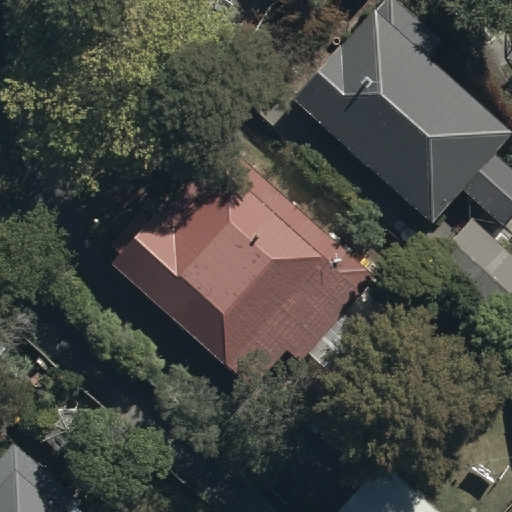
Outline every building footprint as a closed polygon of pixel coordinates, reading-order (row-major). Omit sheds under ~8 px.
[(511,115),(392,11),(297,120),(441,245),(468,215),(503,245),(511,234),(511,162),(509,160),(511,156),(511,115)] [(304,382),(379,298),(230,167),(164,241),(153,232),(107,283),(253,412),(290,370),(304,382)] [(511,298),(511,260),(468,223),(427,271),(489,325),(511,298)] [(10,453),(0,464),(0,511),(59,511),(66,505),(10,453)] [(428,511),(389,476),(356,511),(428,511)]
